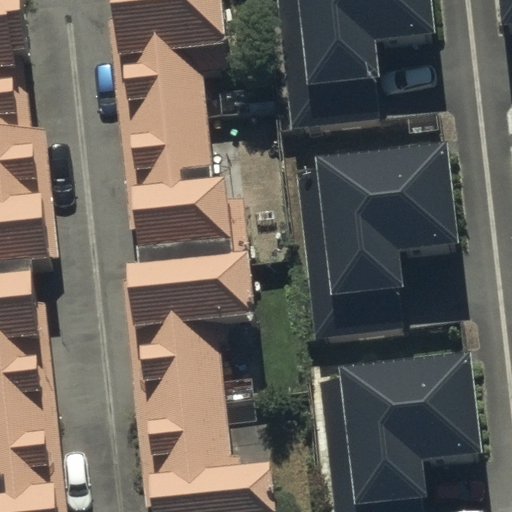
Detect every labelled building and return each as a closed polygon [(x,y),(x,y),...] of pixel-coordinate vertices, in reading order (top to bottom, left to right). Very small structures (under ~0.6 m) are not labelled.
[(30,0),(0,0),(0,511),(72,511),(41,261),(64,258),(50,131),(34,134),(28,55),(37,54),(30,0)] [(108,0),(131,231),(157,511),(283,511),(279,466),(235,467),(221,321),(265,320),(249,200),(237,200),(235,177),(216,179),(210,75),(236,72),(228,0),(108,0)] [(437,0),(307,0),(316,91),(389,84),(384,41),(441,35),(437,0)] [(457,148),(301,163),(318,339),(411,330),(404,251),(466,245),(457,148)] [(480,362),(326,377),(338,511),(424,511),(421,469),(489,462),(480,362)]
